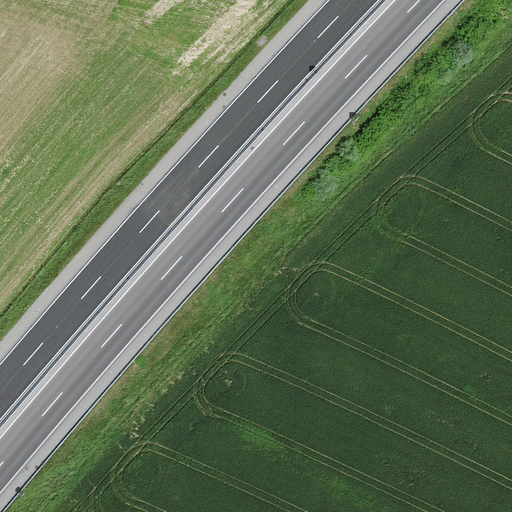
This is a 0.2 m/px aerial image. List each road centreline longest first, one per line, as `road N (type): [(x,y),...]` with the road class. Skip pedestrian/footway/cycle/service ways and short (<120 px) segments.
road 1 (motorway): [(0,464),(419,0)]
road 2 (motorway): [(353,0),(0,391)]
